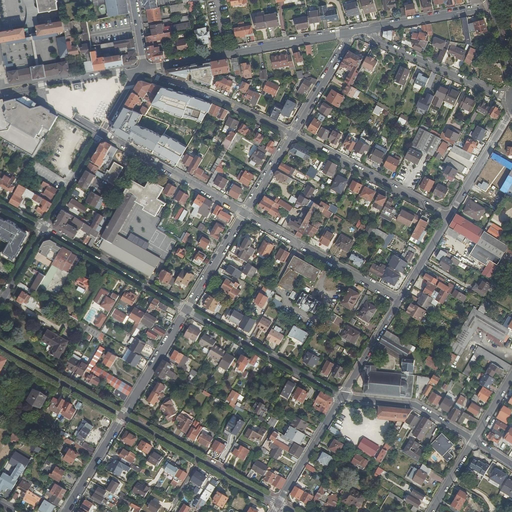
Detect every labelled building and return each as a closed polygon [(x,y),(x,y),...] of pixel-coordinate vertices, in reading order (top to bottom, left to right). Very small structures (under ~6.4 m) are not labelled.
[(53,0),(43,0),(46,13),(56,11),(53,0)] [(63,18),(60,5),(59,0),(53,0),(56,11),(57,19),(63,18)] [(106,0),(109,17),(130,14),(127,0),(106,0)] [(157,8),(155,0),(143,0),(144,0),(142,1),(141,2),(141,4),(142,6),(145,6),(146,6),(146,10),(157,8)] [(361,0),(365,13),(377,10),(373,0),(361,0)] [(391,8),(397,7),(395,0),(387,0),(387,1),(384,1),(385,10),(391,10),(391,8)] [(434,11),(432,2),(428,3),(427,0),(422,0),(425,12),(434,11)] [(188,10),(187,3),(170,6),(172,13),(188,10)] [(347,16),(361,13),(358,3),(345,6),(347,16)] [(405,6),(407,15),(416,14),(414,4),(405,6)] [(320,10),(322,20),(327,20),(330,19),(330,21),(339,20),(337,9),(328,11),(327,5),(319,6),(320,10)] [(162,20),(160,8),(157,8),(147,10),(150,23),(162,20)] [(309,24),(322,22),(322,20),(320,10),(307,12),(308,17),(309,24)] [(267,27),(280,25),(278,14),(265,16),(267,27)] [(189,15),(181,17),(182,24),(164,28),(166,33),(173,32),(192,29),(189,15)] [(257,29),(267,27),(265,16),(254,18),(257,29)] [(296,30),(310,28),(309,24),(308,17),(291,21),(293,27),(296,26),(296,30)] [(64,23),(63,18),(57,19),(47,21),(48,24),(36,27),(38,36),(63,31),(65,44),(67,44),(66,37),(64,23)] [(468,24),(467,18),(462,19),(466,39),(465,44),(468,45),(472,45),(470,33),(468,24)] [(484,20),(468,24),(470,33),(476,31),(477,34),(487,31),(484,20)] [(69,22),(64,23),(66,37),(74,35),(72,22),(69,22)] [(164,34),(163,28),(162,24),(152,26),(153,36),(164,34)] [(254,33),(253,25),(245,27),(246,35),(251,34),(254,33)] [(246,35),(245,27),(239,28),(234,29),(236,37),(241,36),(246,35)] [(0,32),(0,39),(0,42),(3,42),(28,37),(26,28),(0,32)] [(203,29),(206,43),(210,42),(209,38),(211,37),(209,32),(210,31),(210,30),(208,31),(208,32),(207,32),(207,28),(203,29)] [(192,33),(192,29),(173,32),(174,38),(177,37),(180,37),(184,36),(184,34),(192,33)] [(202,44),(206,43),(203,29),(199,30),(199,34),(198,34),(198,33),(197,33),(197,34),(198,34),(199,40),(201,39),(202,44)] [(383,37),(391,41),(392,36),(394,36),(394,31),(383,32),(383,37)] [(153,36),(147,37),(150,58),(153,60),(167,58),(166,51),(163,52),(161,44),(156,44),(156,43),(154,43),(154,41),(174,38),(173,32),(166,33),(164,34),(153,36)] [(84,63),(86,72),(95,70),(92,52),(92,49),(91,47),(92,45),(89,33),(84,34),(83,34),(84,39),(82,40),(83,41),(84,41),(85,45),(83,46),(84,48),(82,49),(82,53),(87,52),(87,54),(86,54),(87,60),(88,60),(88,62),(84,63)] [(417,40),(428,42),(427,36),(419,33),(419,35),(413,34),(412,38),(417,39),(417,40)] [(66,37),(67,44),(68,49),(69,55),(79,54),(77,45),(74,46),(75,47),(72,47),(71,41),(76,41),(75,35),(74,35),(66,37)] [(435,38),(434,40),(432,46),(442,50),(446,41),(445,40),(444,42),(435,38)] [(136,47),(134,39),(104,44),(105,48),(117,46),(117,49),(128,47),(129,48),(136,47)] [(187,39),(176,41),(178,53),(185,52),(185,51),(189,50),(187,39)] [(423,47),(425,49),(428,42),(417,40),(413,39),(411,43),(415,44),(414,49),(421,51),(423,47)] [(68,49),(67,44),(61,46),(64,62),(66,62),(64,56),(69,55),(68,49)] [(442,62),(442,63),(444,64),(449,53),(449,52),(452,45),(450,44),(447,51),(442,62)] [(458,59),(465,62),(469,52),(465,51),(452,45),(449,52),(449,53),(457,56),(459,57),(458,59)] [(465,62),(464,63),(469,65),(476,50),(471,48),(469,52),(465,62)] [(438,60),(442,62),(447,51),(444,49),(442,52),(438,60)] [(138,60),(136,51),(129,52),(130,59),(129,60),(129,58),(127,58),(126,52),(122,53),(122,55),(124,65),(134,64),(138,60)] [(357,56),(349,51),(341,65),(351,71),(344,82),(348,84),(352,87),(360,70),(358,68),(364,57),(359,54),(357,56)] [(97,52),(92,52),(95,70),(107,68),(105,58),(105,57),(98,58),(98,59),(97,58),(97,57),(97,56),(97,52)] [(304,61),(303,55),(301,56),(300,52),(295,54),(297,63),(304,61)] [(105,58),(107,68),(124,65),(122,55),(115,56),(120,55),(120,53),(110,55),(110,57),(112,57),(105,58)] [(295,66),(292,55),(288,55),(288,54),(284,54),(284,55),(272,57),(274,68),(290,65),(290,67),(295,66)] [(66,62),(64,62),(59,63),(59,64),(45,66),(44,65),(32,67),(32,68),(18,71),(18,70),(13,71),(9,72),(11,83),(20,82),(20,81),(34,79),(34,80),(47,78),(46,77),(61,74),(69,73),(67,62),(70,61),(69,55),(64,56),(66,62)] [(370,59),(366,57),(362,67),(372,72),(377,62),(374,61),(374,59),(370,57),(370,59)] [(238,58),(232,59),(234,71),(236,71),(237,75),(238,75),(238,78),(242,80),(238,58)] [(214,77),(214,78),(217,77),(216,74),(230,72),(228,59),(212,62),(214,77)] [(201,86),(210,89),(214,79),(214,78),(214,77),(212,62),(191,66),(193,72),(194,80),(204,79),(201,86)] [(249,74),(250,73),(252,73),(251,65),(249,65),(248,65),(247,64),(247,63),(242,64),(244,74),(249,74)] [(502,70),(500,64),(486,65),(486,69),(489,69),(490,77),(503,77),(502,70)] [(189,72),(193,72),(191,66),(168,70),(168,75),(186,81),(189,72)] [(362,67),(360,70),(371,75),(372,72),(362,67)] [(401,67),(397,75),(403,78),(403,79),(406,80),(410,71),(401,67)] [(423,74),(419,73),(414,83),(425,88),(429,79),(423,76),(423,74)] [(429,89),(436,74),(432,73),(426,88),(429,89)] [(229,79),(225,89),(230,91),(234,82),(239,85),(242,80),(238,78),(232,76),(230,75),(229,76),(228,78),(229,79)] [(403,78),(397,75),(394,81),(403,85),(406,80),(403,79),(403,78)] [(312,83),(315,85),(318,80),(311,77),(306,78),(301,87),(308,91),(312,83)] [(220,87),(225,89),(229,79),(228,78),(228,80),(224,78),(220,87)] [(253,79),(251,79),(249,84),(247,83),(247,81),(246,81),(245,82),(244,82),(240,89),(247,92),(250,85),(251,85),(253,79)] [(149,101),(153,104),(163,87),(142,81),(139,81),(133,92),(141,97),(149,101)] [(268,81),(263,90),(276,96),(280,87),(268,81)] [(81,82),(73,84),(75,91),(83,89),(81,82)] [(343,93),(352,98),(357,90),(352,87),(348,84),(343,93)] [(432,100),(431,103),(439,107),(443,99),(445,100),(449,91),(448,90),(444,88),(439,86),(437,91),(435,95),(437,96),(434,101),(432,100)] [(445,100),(444,102),(444,103),(443,105),(447,107),(448,105),(454,107),(460,93),(455,91),(456,89),(451,86),(449,91),(445,100)] [(175,97),(177,91),(164,87),(161,97),(171,100),(172,96),(175,97)] [(332,100),(331,103),(338,107),(344,97),(333,90),(328,98),(329,99),(332,100)] [(124,107),(133,110),(137,103),(141,105),(143,102),(141,101),(142,100),(140,99),(141,97),(133,92),(124,107)] [(261,95),(255,92),(252,100),(255,102),(254,104),(257,105),(261,95)] [(434,96),(428,93),(425,99),(421,97),(417,106),(428,111),(431,103),(432,100),(434,96)] [(188,95),(178,111),(181,113),(183,110),(185,111),(188,106),(190,108),(193,103),(190,101),(193,97),(188,95)] [(33,107),(25,99),(24,99),(20,97),(17,98),(21,104),(22,104),(31,111),(33,107)] [(476,102),(464,97),(460,107),(471,112),(476,102)] [(0,109),(0,139),(2,141),(9,145),(17,149),(25,154),(34,159),(37,154),(42,145),(42,144),(45,140),(40,137),(36,135),(37,133),(39,134),(42,129),(41,127),(41,125),(43,125),(46,126),(49,120),(48,119),(52,113),(52,112),(49,110),(49,109),(49,110),(39,104),(33,107),(31,111),(22,104),(21,104),(17,98),(6,101),(6,103),(4,103),(0,109)] [(297,104),(289,99),(283,110),(281,113),(289,117),(293,110),(294,110),(297,104)] [(142,114),(146,116),(153,104),(149,101),(144,109),(142,108),(139,113),(142,114)] [(205,111),(208,113),(209,113),(213,104),(209,102),(205,111)] [(485,105),(485,104),(482,102),(477,109),(486,114),(489,108),(485,105)] [(327,116),(332,109),(324,103),(321,107),(323,108),(320,111),(327,116)] [(213,104),(209,113),(208,114),(209,115),(210,114),(218,117),(222,108),(213,104)] [(497,110),(498,109),(494,106),(489,114),(496,119),(500,112),(497,110)] [(133,110),(124,107),(113,127),(112,127),(112,128),(112,129),(113,131),(114,132),(133,143),(135,141),(147,148),(146,150),(153,154),(163,137),(153,131),(146,128),(145,130),(142,128),(142,127),(137,125),(138,122),(137,121),(139,118),(140,118),(142,114),(139,113),(133,110)] [(276,107),(271,117),(278,120),(281,113),(283,110),(281,109),(280,108),(276,107)] [(224,120),(229,112),(222,108),(218,117),(219,118),(220,118),(224,120)] [(178,111),(176,114),(199,127),(201,124),(200,123),(181,113),(178,111)] [(477,113),(475,112),(469,122),(472,123),(477,113)] [(46,126),(51,130),(58,117),(52,113),(48,119),(49,120),(46,126)] [(228,132),(231,133),(232,131),(233,128),(236,129),(240,122),(230,117),(224,130),(228,132)] [(397,122),(404,126),(404,124),(406,121),(400,118),(397,122)] [(308,130),(316,135),(322,123),(315,119),(308,130)] [(404,124),(418,131),(420,128),(409,122),(406,121),(404,124)] [(242,132),(240,135),(244,137),(245,135),(246,133),(248,134),(250,130),(249,129),(248,128),(246,127),(247,126),(243,124),(239,130),(242,132)] [(485,129),(478,126),(472,138),(482,142),(488,131),(485,129)] [(193,138),(193,137),(176,127),(165,146),(173,151),(171,155),(177,159),(179,154),(182,150),(185,151),(193,138)] [(321,137),(323,138),(327,140),(331,132),(322,127),(318,135),(321,137)] [(418,131),(405,157),(418,164),(421,159),(423,155),(424,155),(425,152),(433,156),(442,139),(439,138),(430,133),(429,132),(420,128),(418,131)] [(439,138),(442,139),(454,145),(456,139),(457,140),(461,132),(456,130),(455,131),(452,129),(451,131),(448,130),(446,133),(442,131),(441,135),(439,138)] [(233,141),(237,134),(234,133),(232,131),(231,133),(227,138),(233,141)] [(332,141),(331,142),(336,144),(341,136),(333,132),(329,139),(332,141)] [(258,133),(254,139),(260,143),(261,143),(264,138),(261,136),(262,135),(258,133)] [(361,137),(354,150),(358,152),(356,155),(361,158),(365,150),(367,151),(371,142),(361,137)] [(348,146),(347,147),(346,148),(351,151),(356,142),(347,138),(344,144),(348,146)] [(474,148),(476,149),(478,143),(469,139),(464,149),(471,153),(474,148)] [(275,143),(271,140),(265,150),(268,151),(273,154),(277,148),(274,147),(273,146),(274,144),(275,143)] [(114,155),(118,148),(107,142),(102,143),(92,161),(102,166),(106,160),(104,159),(108,152),(114,155)] [(442,155),(448,145),(443,142),(437,152),(442,155)] [(499,142),(497,146),(504,152),(507,152),(507,154),(508,154),(508,155),(511,155),(511,147),(507,147),(507,144),(502,143),(502,145),(499,142)] [(297,151),(296,152),(296,154),(305,159),(306,157),(309,158),(312,152),(297,144),(293,145),(291,148),(297,151)] [(374,149),(385,154),(387,150),(377,144),(374,149)] [(42,145),(37,154),(40,156),(45,147),(42,145)] [(455,146),(454,145),(451,151),(466,159),(469,153),(455,146)] [(265,150),(260,146),(257,150),(253,155),(253,157),(251,156),(250,158),(251,159),(252,160),(257,162),(260,164),(268,151),(265,150)] [(216,170),(218,166),(223,157),(225,154),(226,152),(227,150),(224,148),(211,172),(214,174),(216,170)] [(380,164),(385,154),(374,149),(369,158),(380,164)] [(190,167),(196,157),(189,153),(183,162),(190,167)] [(511,163),(493,153),(490,158),(511,171),(500,190),(506,194),(510,187),(511,184),(511,163)] [(190,167),(188,171),(194,174),(195,171),(196,169),(197,170),(196,172),(197,172),(196,174),(196,175),(207,182),(210,177),(207,176),(203,173),(204,172),(205,171),(199,168),(203,159),(197,156),(196,157),(190,167)] [(395,157),(394,159),(389,156),(384,166),(394,171),(399,162),(396,160),(396,158),(395,157)] [(448,165),(458,171),(462,165),(447,157),(444,163),(448,165)] [(334,169),(336,165),(329,161),(324,169),(333,174),(335,170),(334,169)] [(108,170),(105,174),(99,171),(97,175),(116,184),(124,166),(115,162),(110,171),(108,170)] [(283,162),(279,168),(289,174),(291,172),(290,171),(291,169),(289,167),(289,166),(283,162)] [(91,163),(87,170),(90,172),(95,175),(99,167),(91,163)] [(458,171),(448,165),(443,172),(454,179),(458,171)] [(310,177),(314,179),(318,171),(313,168),(311,172),(309,171),(307,175),(310,177)] [(78,184),(87,189),(95,175),(90,172),(87,170),(78,184)] [(214,174),(208,185),(211,187),(220,172),(216,170),(214,174)] [(246,171),(245,174),(241,172),(237,179),(248,186),(254,176),(246,171)] [(293,181),(294,179),(277,171),(274,176),(289,184),(292,180),(293,181)] [(309,178),(310,177),(307,175),(299,171),(297,175),(305,179),(306,177),(309,178)] [(59,180),(52,176),(48,182),(55,186),(59,180)] [(220,176),(215,183),(224,188),(228,180),(220,176)] [(340,193),(347,181),(338,176),(332,188),(333,189),(340,193)] [(429,192),(434,182),(426,177),(420,187),(429,192)] [(15,180),(11,178),(11,179),(9,183),(6,189),(14,194),(18,187),(15,186),(13,184),(15,180)] [(3,179),(0,183),(0,185),(6,189),(9,183),(5,181),(6,180),(3,179)] [(58,189),(44,181),(42,185),(47,188),(44,194),(42,192),(40,196),(50,202),(58,189)] [(358,193),(362,185),(353,181),(349,189),(358,193)] [(506,194),(500,190),(484,181),(480,186),(503,200),(506,194)] [(169,183),(164,192),(172,196),(177,187),(169,183)] [(14,194),(10,202),(19,207),(23,199),(21,197),(24,193),(44,205),(43,206),(42,209),(39,207),(36,210),(45,216),(52,204),(50,202),(40,196),(38,195),(35,193),(20,184),(18,187),(14,194)] [(438,184),(433,193),(443,199),(448,189),(438,184)] [(235,185),(233,189),(229,194),(238,199),(243,190),(241,188),(239,187),(240,186),(238,186),(238,187),(235,185)] [(310,198),(315,189),(308,185),(304,193),(303,192),(302,194),(310,198)] [(368,200),(369,201),(371,201),(375,192),(365,187),(361,196),(368,200)] [(181,190),(176,199),(184,204),(189,196),(181,190)] [(95,207),(101,197),(93,192),(87,202),(95,207)] [(128,192),(119,207),(130,213),(139,198),(128,192)] [(495,212),(498,207),(476,193),(473,199),(495,212)] [(206,198),(199,194),(192,207),(195,209),(193,212),(197,215),(198,212),(201,207),(206,198)] [(386,198),(379,194),(373,206),(380,210),(386,198)] [(311,208),(314,202),(310,200),(309,201),(301,195),(298,200),(302,203),(303,203),(311,208)] [(282,206),(274,202),(265,196),(262,200),(276,209),(279,211),(282,206)] [(294,205),(298,199),(292,196),(289,202),(294,205)] [(102,204),(105,199),(101,197),(95,207),(99,209),(102,204)] [(290,212),(293,207),(277,197),(274,202),(282,206),(287,210),(290,212)] [(213,202),(206,198),(201,207),(198,212),(207,217),(211,210),(208,209),(209,207),(210,208),(213,202)] [(71,207),(69,210),(78,215),(80,212),(73,208),(75,206),(85,213),(88,208),(73,199),(68,206),(71,207)] [(391,222),(396,211),(389,207),(392,201),(389,199),(380,216),(386,220),(391,222)] [(276,209),(262,200),(259,206),(263,208),(265,210),(265,209),(272,213),(272,214),(276,217),(279,211),(276,209)] [(336,213),(338,209),(331,205),(330,207),(322,201),(320,205),(333,213),(335,214),(336,213)] [(478,221),(485,210),(470,201),(463,212),(478,221)] [(309,242),(315,245),(319,238),(314,235),(321,224),(317,221),(316,223),(314,222),(313,224),(310,223),(309,224),(308,224),(310,221),(309,220),(316,208),(322,212),(321,214),(322,215),(330,219),(333,213),(320,205),(314,202),(311,208),(309,211),(298,231),(296,235),(301,238),(304,232),(312,237),(309,242)] [(222,211),(223,208),(218,205),(213,213),(216,214),(214,219),(216,220),(219,216),(222,211)] [(100,247),(115,256),(125,238),(118,234),(130,213),(119,207),(109,226),(108,225),(107,227),(108,227),(102,237),(105,239),(100,247)] [(298,231),(309,211),(304,208),(298,218),(300,219),(298,222),(295,221),(291,218),(290,220),(291,220),(288,225),(298,231)] [(184,209),(180,217),(184,219),(188,211),(184,209)] [(417,224),(421,218),(415,214),(414,216),(409,213),(402,209),(397,219),(410,226),(413,222),(417,224)] [(55,227),(75,239),(79,230),(80,228),(74,225),(73,224),(72,226),(68,224),(67,225),(66,224),(71,215),(63,210),(54,225),(55,227)] [(216,220),(226,226),(228,223),(230,219),(232,216),(228,214),(226,212),(225,213),(222,211),(219,216),(216,220)] [(94,229),(100,232),(102,227),(99,225),(104,216),(103,216),(99,213),(91,227),(94,229)] [(496,213),(493,218),(504,224),(507,218),(496,213)] [(477,243),(501,258),(506,250),(509,245),(498,238),(484,231),(457,214),(449,227),(476,243),(477,243)] [(0,238),(9,243),(8,244),(2,255),(9,259),(9,260),(13,262),(15,257),(16,258),(20,253),(22,248),(21,247),(28,236),(28,233),(18,227),(19,226),(17,225),(16,224),(14,223),(12,222),(10,221),(7,220),(6,220),(0,216),(0,238)] [(380,232),(386,220),(380,216),(370,235),(384,242),(388,236),(380,232)] [(429,219),(422,216),(421,218),(417,224),(411,236),(418,240),(428,223),(427,222),(429,219)] [(82,222),(75,217),(73,221),(76,223),(75,223),(80,226),(82,222)] [(91,233),(94,229),(91,227),(82,222),(80,226),(91,233)] [(215,229),(220,232),(221,230),(223,231),(226,227),(218,223),(215,229)] [(498,238),(501,238),(503,234),(491,227),(488,232),(498,238)] [(88,246),(91,248),(100,232),(94,229),(91,233),(90,236),(88,235),(83,243),(86,245),(90,237),(93,238),(88,246)] [(219,234),(220,232),(215,229),(211,235),(219,239),(221,235),(219,234)] [(329,245),(334,235),(326,231),(320,241),(329,245)] [(342,247),(349,250),(353,242),(341,235),(336,245),(342,248),(342,247)] [(204,237),(199,244),(206,249),(211,241),(204,237)] [(125,238),(115,256),(140,270),(151,253),(125,238)] [(241,253),(239,257),(240,257),(241,258),(243,260),(244,261),(246,262),(251,255),(252,256),(253,253),(256,250),(250,246),(253,242),(247,238),(240,249),(241,249),(239,251),(241,253)] [(44,241),(38,252),(51,259),(52,258),(55,260),(62,248),(59,246),(58,247),(56,246),(57,243),(50,239),(44,241)] [(267,257),(274,246),(265,240),(258,252),(267,257)] [(497,265),(501,258),(477,243),(476,243),(472,250),(490,261),(497,265)] [(53,263),(45,276),(38,288),(37,290),(44,294),(59,268),(60,269),(65,259),(62,258),(67,250),(62,247),(62,248),(55,260),(53,263)] [(180,248),(177,254),(183,257),(186,253),(182,251),(183,250),(180,248)] [(285,262),(290,253),(281,248),(276,257),(285,262)] [(359,252),(354,249),(349,258),(353,261),(352,263),(361,267),(363,263),(364,262),(365,263),(366,261),(357,255),(359,252)] [(65,259),(60,269),(62,270),(63,269),(72,253),(67,250),(62,258),(65,259)] [(404,252),(400,258),(409,263),(414,254),(407,250),(406,253),(404,252)] [(487,266),(490,261),(472,250),(469,255),(487,266)] [(194,261),(201,265),(206,255),(200,251),(194,261)] [(71,274),(81,258),(72,253),(63,269),(71,274)] [(151,253),(140,270),(151,276),(161,259),(151,253)] [(440,265),(448,270),(452,262),(458,266),(461,262),(447,254),(445,257),(444,257),(440,265)] [(12,263),(13,262),(9,260),(9,259),(2,255),(1,257),(12,263)] [(400,258),(395,255),(389,265),(403,273),(409,263),(400,258)] [(302,274),(308,263),(295,256),(293,260),(294,261),(291,265),(289,265),(288,266),(288,267),(278,285),(291,292),(297,282),(295,281),(300,273),(302,274)] [(497,269),(499,266),(497,265),(490,261),(487,266),(484,270),(481,274),(490,279),(495,272),(497,269)] [(245,269),(243,272),(250,277),(252,278),(258,268),(252,265),(249,263),(247,266),(245,269)] [(321,270),(308,263),(302,274),(315,281),(321,270)] [(370,271),(382,278),(388,267),(383,265),(381,268),(374,264),(370,271)] [(230,265),(226,271),(234,276),(239,279),(243,272),(230,265)] [(169,283),(172,277),(174,275),(170,272),(170,271),(169,270),(168,272),(164,269),(159,278),(169,283)] [(190,274),(183,270),(177,280),(176,282),(181,285),(182,283),(187,286),(191,280),(191,281),(194,276),(191,274),(190,274)] [(404,275),(397,271),(392,280),(399,284),(404,275)] [(20,283),(18,286),(24,290),(32,294),(34,295),(37,290),(38,288),(45,276),(41,273),(31,289),(20,283)] [(426,273),(424,278),(429,281),(435,284),(437,286),(439,282),(437,281),(438,280),(426,273)] [(81,286),(87,289),(92,281),(81,275),(76,283),(81,286)] [(239,295),(242,291),(238,288),(240,284),(244,286),(246,283),(239,279),(234,276),(231,281),(226,278),(221,287),(225,290),(224,292),(228,295),(227,297),(233,301),(235,298),(238,299),(240,296),(239,295)] [(169,283),(173,286),(176,282),(177,280),(172,277),(169,283)] [(450,290),(451,289),(453,285),(450,283),(448,287),(443,284),(445,280),(442,278),(441,279),(439,282),(437,286),(447,292),(449,289),(450,290)] [(491,284),(484,280),(480,285),(476,283),(473,289),(480,293),(482,290),(485,292),(491,284)] [(431,295),(437,286),(435,284),(429,281),(427,283),(428,284),(424,292),(431,296),(431,297),(432,298),(433,296),(431,295)] [(267,301),(270,303),(277,292),(270,289),(263,284),(261,288),(263,289),(262,291),(266,294),(264,295),(260,293),(256,301),(258,302),(263,305),(264,305),(267,301)] [(110,293),(102,288),(94,301),(101,305),(101,306),(111,311),(116,301),(113,299),(114,298),(117,299),(119,296),(113,292),(111,296),(112,297),(111,298),(108,296),(110,293)] [(355,302),(357,303),(361,296),(359,295),(360,294),(350,289),(341,304),(351,310),(354,305),(355,302)] [(447,292),(463,302),(465,299),(461,297),(463,294),(456,290),(455,291),(451,289),(450,290),(449,289),(447,292)] [(32,294),(24,290),(18,300),(34,310),(40,301),(31,296),(32,294)] [(299,293),(294,291),(289,299),(294,301),(299,293)] [(125,292),(121,299),(133,306),(137,299),(129,294),(125,292)] [(299,300),(298,302),(297,303),(303,306),(302,307),(302,308),(309,312),(310,311),(311,310),(316,313),(322,302),(316,299),(308,295),(309,295),(303,292),(303,293),(301,292),(299,296),(300,297),(299,300)] [(427,309),(433,298),(432,298),(431,297),(430,296),(427,295),(424,293),(418,303),(427,309)] [(366,294),(359,305),(363,307),(358,316),(369,322),(377,307),(367,302),(370,297),(366,294)] [(220,301),(210,295),(204,306),(214,312),(220,301)] [(155,298),(151,296),(148,302),(143,299),(139,307),(147,312),(148,309),(147,308),(150,303),(151,304),(155,298)] [(54,306),(58,309),(63,301),(57,298),(53,305),(54,306)] [(169,306),(155,298),(151,304),(148,309),(150,310),(153,312),(157,306),(166,312),(169,306)] [(432,312),(439,302),(433,298),(427,309),(432,312)] [(485,313),(490,303),(484,300),(479,310),(485,313)] [(420,321),(426,311),(416,305),(415,306),(411,304),(409,308),(409,309),(407,313),(420,321)] [(135,307),(129,317),(140,323),(140,322),(141,321),(146,313),(146,312),(142,310),(142,311),(135,307)] [(503,326),(484,314),(474,308),(467,319),(461,329),(454,341),(465,348),(478,326),(506,342),(510,336),(511,337),(511,330),(511,331),(508,328),(504,326),(503,326)] [(113,313),(111,315),(116,318),(121,321),(123,318),(125,319),(127,315),(115,309),(113,313)] [(230,319),(239,324),(245,315),(235,309),(234,312),(231,310),(226,317),(230,319)] [(420,321),(422,322),(428,312),(426,311),(420,321)] [(102,328),(108,315),(101,312),(95,325),(102,328)] [(146,312),(146,313),(141,321),(152,327),(157,319),(148,313),(146,312)] [(333,312),(329,319),(334,322),(338,315),(333,312)] [(83,335),(86,331),(89,326),(82,321),(79,320),(72,316),(67,313),(64,319),(79,327),(76,331),(83,335)] [(263,316),(258,326),(267,332),(273,321),(263,316)] [(511,317),(509,316),(503,326),(504,326),(508,328),(511,331),(511,329),(511,317)] [(140,322),(140,323),(139,326),(133,335),(136,337),(143,325),(149,330),(146,334),(151,337),(151,336),(156,339),(159,334),(154,331),(140,322)] [(133,335),(139,326),(136,324),(130,333),(132,335),(133,335)] [(303,343),(308,334),(294,325),(288,335),(293,338),(293,337),(303,343)] [(353,340),(356,342),(362,333),(348,325),(342,336),(352,342),(353,340)] [(164,337),(166,332),(157,326),(154,331),(159,334),(164,337)] [(197,340),(201,332),(195,329),(194,330),(190,327),(184,337),(189,340),(190,339),(195,342),(197,340)] [(252,336),(256,338),(262,329),(258,327),(252,336)] [(89,331),(95,334),(94,336),(102,339),(104,334),(91,328),(89,331)] [(280,344),(285,335),(272,329),(267,338),(271,341),(272,340),(280,344)] [(61,335),(60,337),(48,330),(42,339),(55,346),(51,353),(59,358),(69,340),(61,335)] [(387,330),(380,342),(386,345),(401,354),(406,357),(407,357),(408,357),(412,351),(411,350),(413,346),(387,330)] [(211,351),(214,345),(216,341),(204,334),(199,344),(211,351)] [(131,346),(129,349),(132,351),(139,354),(146,343),(136,337),(131,346)] [(460,356),(465,348),(454,341),(453,340),(448,348),(460,356)] [(208,355),(208,356),(220,363),(226,353),(227,353),(214,345),(211,351),(208,355)] [(401,354),(386,345),(383,350),(398,359),(401,354)] [(100,346),(100,347),(90,365),(86,371),(102,380),(116,388),(119,390),(123,392),(126,394),(128,395),(132,388),(133,388),(95,365),(105,349),(100,346)] [(508,372),(511,366),(478,346),(475,352),(463,373),(469,377),(475,367),(481,356),(489,361),(504,370),(508,372)] [(345,349),(343,352),(352,357),(354,353),(345,349)] [(184,356),(175,350),(170,358),(179,364),(181,360),(184,356)] [(126,361),(136,367),(142,357),(139,354),(132,351),(126,361)] [(117,356),(110,352),(107,356),(104,354),(102,358),(105,359),(103,363),(110,367),(117,356)] [(317,362),(320,358),(309,352),(304,360),(314,366),(316,362),(317,362)] [(448,366),(450,367),(457,356),(449,352),(445,359),(445,360),(444,361),(446,362),(447,361),(448,361),(446,364),(448,366)] [(218,366),(227,372),(231,366),(233,361),(235,359),(226,353),(220,363),(218,366)] [(250,361),(248,363),(253,365),(258,357),(253,354),(250,361)] [(81,360),(72,355),(66,366),(75,371),(81,360)] [(234,370),(242,374),(248,363),(250,361),(242,356),(237,363),(238,363),(234,370)] [(437,370),(441,363),(429,356),(425,363),(437,370)] [(364,393),(412,398),(415,375),(413,375),(414,372),(415,360),(403,359),(402,364),(403,365),(403,371),(405,371),(404,374),(377,372),(371,371),(371,366),(366,365),(363,370),(366,371),(365,380),(364,384),(365,384),(364,393)] [(90,365),(81,360),(75,371),(83,376),(86,371),(90,365)] [(172,366),(163,361),(155,375),(164,380),(166,375),(175,380),(178,376),(169,371),(172,366)] [(329,374),(334,364),(328,361),(322,371),(329,374)] [(501,374),(504,370),(489,361),(488,362),(489,363),(491,365),(486,374),(492,377),(496,371),(501,374)] [(343,375),(344,373),(345,371),(342,370),(343,368),(339,365),(334,374),(338,377),(339,376),(342,378),(343,375)] [(2,368),(0,372),(0,376),(5,380),(10,372),(2,368)] [(272,372),(265,368),(262,373),(268,377),(272,372)] [(86,371),(83,376),(83,377),(88,380),(88,381),(98,386),(102,380),(86,371)] [(486,374),(480,383),(489,388),(494,379),(492,377),(486,374)] [(438,384),(440,379),(434,375),(432,379),(428,384),(429,385),(424,393),(427,395),(432,387),(431,386),(434,381),(438,384)] [(289,382),(281,394),(288,398),(295,386),(289,382)] [(153,393),(159,396),(162,390),(161,389),(163,386),(159,383),(157,387),(155,389),(153,393)] [(308,394),(299,388),(293,398),(303,403),(308,394)] [(479,396),(475,394),(471,401),(473,402),(476,404),(480,397),(486,402),(492,392),(484,388),(479,396)] [(34,390),(28,400),(40,407),(46,397),(34,390)] [(227,400),(231,403),(236,393),(233,391),(227,400)] [(153,393),(148,402),(154,405),(156,402),(158,403),(159,402),(160,402),(162,398),(159,397),(159,396),(153,393)] [(236,393),(231,403),(234,405),(240,395),(236,393)] [(314,405),(312,404),(311,406),(325,415),(333,402),(332,399),(321,393),(315,402),(317,402),(324,407),(322,410),(314,406),(313,405),(314,405)] [(437,405),(442,397),(434,393),(429,400),(437,405)] [(466,399),(461,395),(457,402),(448,417),(455,421),(459,415),(461,411),(458,409),(461,404),(462,405),(466,399)] [(446,397),(440,407),(448,412),(454,402),(446,397)] [(48,408),(59,414),(61,410),(60,409),(65,401),(61,398),(59,402),(53,399),(48,408)] [(173,404),(169,398),(165,400),(161,409),(163,410),(165,413),(164,414),(168,422),(171,420),(170,419),(172,418),(171,416),(176,413),(171,405),(173,404)] [(267,409),(264,408),(265,406),(261,404),(260,405),(256,402),(252,409),(256,411),(255,412),(263,417),(267,409)] [(477,415),(482,407),(476,404),(473,402),(468,410),(477,415)] [(73,405),(68,403),(62,414),(71,419),(75,412),(70,409),(73,405)] [(508,408),(504,406),(497,418),(506,423),(508,420),(507,419),(511,414),(511,408),(509,407),(508,408)] [(378,416),(407,419),(412,411),(379,408),(378,416)] [(477,424),(479,421),(464,412),(459,422),(462,424),(463,423),(466,418),(469,419),(477,424)] [(406,423),(412,426),(413,427),(415,428),(420,419),(411,414),(406,423)] [(193,422),(180,415),(177,420),(181,422),(177,429),(186,434),(193,422)] [(234,416),(226,429),(230,431),(237,435),(245,423),(234,416)] [(278,421),(272,417),(268,424),(274,427),(278,421)] [(309,424),(297,417),(292,427),(303,433),(309,424)] [(432,423),(424,418),(415,433),(413,436),(421,441),(432,423)] [(195,421),(191,428),(193,428),(187,437),(196,441),(204,428),(200,426),(201,424),(195,421)] [(492,431),(495,433),(502,437),(504,433),(498,429),(500,430),(501,428),(506,431),(509,427),(499,421),(498,421),(497,423),(492,431)] [(87,422),(84,427),(83,427),(81,429),(81,428),(79,431),(81,432),(77,438),(84,442),(93,427),(87,422)] [(267,431),(262,428),(259,433),(249,428),(244,437),(253,442),(255,438),(261,441),(267,431)] [(137,439),(126,432),(121,440),(132,447),(137,439)] [(11,438),(18,442),(20,437),(14,433),(11,438)] [(213,439),(203,433),(198,441),(208,447),(213,439)] [(299,459),(304,450),(295,445),(292,450),(276,441),(275,443),(274,443),(278,436),(273,433),(270,437),(271,438),(269,442),(272,443),(283,450),(299,459)] [(488,437),(498,443),(502,437),(495,433),(493,435),(490,433),(488,437)] [(447,462),(452,457),(447,452),(453,445),(442,434),(435,442),(434,443),(434,444),(433,445),(433,446),(433,447),(433,448),(447,462)] [(378,448),(364,439),(359,447),(373,456),(378,448)] [(335,440),(329,449),(337,454),(343,445),(335,440)] [(388,452),(391,446),(393,443),(389,440),(383,450),(388,452)] [(411,440),(403,452),(419,462),(424,453),(417,449),(419,445),(411,440)] [(212,449),(221,454),(225,446),(216,441),(212,449)] [(148,454),(152,447),(143,442),(138,449),(148,454)] [(238,445),(236,443),(230,453),(244,461),(249,451),(238,445)] [(281,454),(283,450),(272,443),(270,447),(274,449),(270,456),(277,460),(279,456),(281,454)] [(41,448),(34,444),(33,445),(32,447),(31,448),(38,452),(41,448)] [(136,456),(130,452),(129,453),(126,451),(125,451),(121,448),(117,455),(122,458),(120,461),(125,464),(127,462),(131,464),(136,456)] [(70,449),(65,459),(73,463),(78,454),(70,449)] [(211,449),(208,454),(215,457),(217,452),(211,449)] [(381,463),(388,452),(383,450),(377,460),(381,463)] [(11,469),(6,479),(15,484),(20,475),(22,475),(31,460),(16,451),(6,466),(11,469)] [(153,452),(148,460),(147,461),(157,467),(163,458),(153,452)] [(336,460),(331,456),(330,456),(323,452),(318,461),(326,465),(326,464),(330,458),(333,460),(329,466),(332,468),(333,465),(336,460)] [(369,461),(357,454),(352,463),(356,465),(357,463),(365,468),(369,461)] [(124,480),(131,469),(127,466),(118,461),(115,459),(112,464),(108,466),(106,470),(124,480)] [(479,476),(483,478),(490,466),(486,464),(485,465),(479,461),(478,462),(474,460),(469,469),(473,471),(480,474),(479,476)] [(257,461),(247,478),(250,479),(255,471),(264,476),(269,468),(257,461)] [(180,469),(169,463),(165,471),(175,477),(180,469)] [(135,471),(140,474),(141,472),(142,469),(139,467),(138,469),(131,465),(131,466),(128,464),(127,466),(131,469),(135,471)] [(317,471),(307,465),(305,468),(315,474),(317,471)] [(431,470),(423,465),(419,471),(428,475),(431,470)] [(53,478),(59,482),(65,472),(57,467),(51,476),(53,477),(53,478)] [(501,486),(508,475),(496,468),(490,479),(501,486)] [(188,474),(180,469),(175,477),(173,480),(178,482),(179,480),(180,479),(183,481),(184,481),(188,474)] [(192,480),(203,486),(204,484),(203,484),(207,477),(197,471),(192,480)] [(428,475),(419,471),(413,481),(422,486),(428,475)] [(272,485),(277,476),(269,472),(264,480),(272,485)] [(371,480),(374,476),(374,475),(368,472),(365,477),(371,480)] [(281,490),(286,481),(285,480),(284,479),(278,475),(277,476),(272,485),(281,490)] [(369,483),(371,480),(365,477),(362,475),(360,478),(369,483)] [(511,481),(509,479),(502,491),(511,497),(511,481)] [(34,482),(31,480),(29,483),(23,480),(19,488),(24,491),(21,496),(24,497),(29,490),(34,482)] [(107,491),(114,495),(120,485),(114,481),(113,481),(107,491)] [(54,491),(53,493),(62,498),(67,490),(56,483),(52,490),(54,491)] [(150,489),(144,485),(143,487),(137,483),(132,491),(144,499),(150,489)] [(381,487),(377,484),(373,491),(378,494),(381,487)] [(202,499),(207,502),(216,488),(211,485),(206,494),(205,494),(202,499)] [(337,505),(342,496),(338,494),(334,494),(333,496),(331,497),(323,493),(324,491),(323,485),(322,485),(317,493),(337,505)] [(304,492),(296,487),(291,495),(299,500),(304,492)] [(104,496),(107,492),(99,488),(98,490),(97,492),(95,494),(103,499),(104,497),(104,496)] [(348,500),(353,490),(350,488),(343,500),(350,504),(351,502),(348,500)] [(419,491),(415,489),(412,494),(423,501),(426,496),(418,491),(419,491)] [(33,492),(29,490),(24,497),(23,499),(27,502),(31,496),(39,501),(41,498),(33,493),(33,492)] [(357,505),(362,495),(353,490),(348,500),(351,502),(357,505)] [(57,505),(61,499),(52,494),(48,491),(46,494),(51,497),(52,495),(53,496),(49,501),(57,505)] [(461,491),(452,506),(460,511),(469,496),(461,491)] [(313,497),(305,492),(301,500),(309,505),(313,497)] [(229,499),(219,493),(213,502),(217,504),(215,508),(218,510),(220,506),(223,508),(229,499)] [(325,506),(333,511),(337,505),(317,493),(313,500),(318,503),(322,502),(324,504),(325,506)] [(107,504),(108,502),(103,499),(95,494),(92,499),(101,505),(103,502),(103,503),(104,502),(107,504)] [(365,497),(362,495),(357,505),(359,507),(365,497)] [(418,508),(422,503),(410,497),(408,500),(411,501),(409,503),(414,506),(418,508)] [(189,507),(191,508),(197,511),(200,511),(207,502),(202,499),(202,500),(199,498),(195,503),(192,501),(189,507)] [(232,508),(239,509),(241,500),(234,499),(232,508)] [(42,511),(52,511),(56,506),(45,500),(39,510),(42,511)] [(80,509),(85,511),(91,511),(95,507),(92,505),(93,505),(86,500),(80,509)] [(134,511),(139,511),(140,511),(142,509),(126,500),(124,503),(136,509),(134,511)] [(157,511),(161,506),(152,501),(148,509),(153,511),(157,511)]
